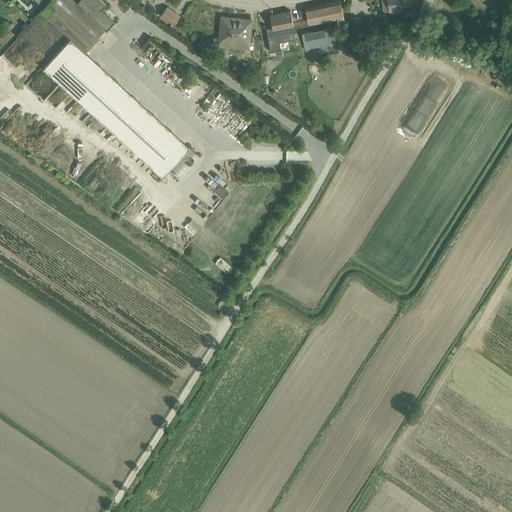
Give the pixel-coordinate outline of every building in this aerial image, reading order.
[(77,3),(73,0),(49,0),(40,11),(70,39),(85,52),(105,29),(89,14),(82,8),(77,3)] [(89,14),(105,29),(107,31),(115,22),(101,10),(105,5),(99,0),(79,0),(77,3),(82,8),(89,14)] [(381,0),(383,12),(388,11),(388,14),(400,13),(399,7),(410,6),(409,0),(381,0)] [(340,1),(305,8),(308,24),(337,18),(338,25),(345,23),(340,1)] [(167,6),(160,15),(173,25),(180,15),(167,6)] [(290,11),(270,15),(273,31),(286,29),(286,26),(293,25),(290,11)] [(246,28),(247,17),(220,15),(218,41),(219,41),(219,45),(248,48),(249,44),(250,45),(252,29),(246,28)] [(357,15),(350,16),(352,30),(359,29),(357,15)] [(333,27),(302,33),(306,50),(336,44),(333,27)] [(198,43),(196,46),(202,51),(205,48),(208,43),(207,42),(201,38),(198,43)] [(85,52),(70,39),(43,68),(162,176),(171,168),(181,177),(200,156),(85,52)] [(347,99),(353,101),(359,89),(353,87),(347,99)] [(257,204),(268,205),(269,195),(258,194),(257,204)] [(252,206),(251,219),(263,220),(264,207),(252,206)] [(240,239),(247,242),(250,232),(242,230),(240,239)] [(229,271),(234,265),(222,255),(217,262),(229,271)]
